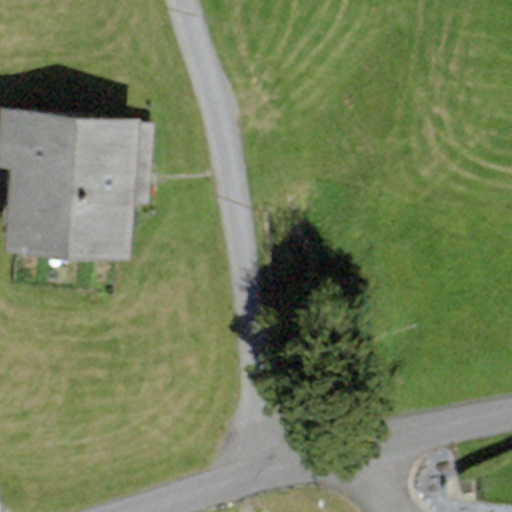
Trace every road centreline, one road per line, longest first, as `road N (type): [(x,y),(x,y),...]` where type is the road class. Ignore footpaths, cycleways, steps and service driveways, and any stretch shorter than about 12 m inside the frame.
road 1 (residential): [(183,0),(234,205),(256,370),(248,476)]
road 2 (residential): [(248,476),(341,478),(400,443),(511,416)]
